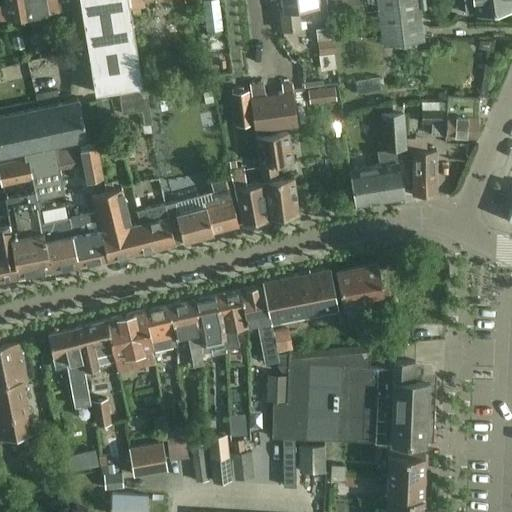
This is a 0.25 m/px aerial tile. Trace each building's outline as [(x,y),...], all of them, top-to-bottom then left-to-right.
[(4,0),(8,21),(71,10),(69,1),(57,4),(56,0),(4,0)] [(79,0),(94,93),(142,85),(131,9),(129,0),(79,0)] [(129,0),(131,9),(141,7),(144,7),(143,0),(129,0)] [(314,8),(317,8),(316,0),(282,0),(284,12),(279,12),(281,31),(299,29),(298,20),(306,19),(314,8)] [(384,46),(424,41),(418,0),(366,0),(367,3),(378,2),(384,46)] [(476,14),(511,8),(511,5),(511,0),(464,0),(466,14),(476,13),(476,14)] [(332,39),(318,41),(320,54),(333,52),(332,39)] [(352,84),(351,70),(323,72),(325,86),(352,84)] [(263,83),(248,85),(250,98),(254,132),(297,126),(297,124),(307,123),(303,91),(293,92),(292,82),(282,84),(283,94),(265,96),(263,83)] [(438,85),(439,93),(459,92),(459,85),(438,85)] [(333,87),(323,88),(308,90),(310,103),(335,100),(333,87)] [(141,111),(143,125),(151,124),(146,90),(119,94),(121,114),(141,111)] [(210,90),(202,92),(204,103),(213,101),(210,90)] [(252,124),(248,90),(231,92),(235,126),(252,124)] [(478,138),(479,117),(478,117),(479,98),(447,96),(446,124),(445,136),(478,138)] [(86,141),(85,139),(86,139),(78,101),(77,101),(76,98),(74,99),(75,101),(68,103),(67,100),(65,101),(66,103),(55,106),(55,103),(52,103),(52,106),(46,107),(45,105),(43,106),(43,108),(36,110),(36,107),(33,108),(34,110),(26,112),(26,109),(23,110),(24,112),(17,114),(16,111),(14,111),(15,114),(7,115),(7,113),(5,113),(5,116),(0,116),(0,157),(4,157),(4,159),(6,158),(6,156),(13,155),(14,157),(16,156),(16,154),(23,152),(23,155),(25,154),(25,152),(32,150),(32,153),(35,152),(34,150),(42,148),(42,150),(45,150),(44,148),(51,146),(52,148),(54,148),(54,146),(61,144),(61,146),(64,146),(64,144),(74,142),(74,144),(76,143),(76,141),(83,140),(84,142),(86,141)] [(107,100),(94,102),(97,120),(110,118),(107,100)] [(445,136),(446,124),(442,123),(442,110),(422,111),(423,125),(432,124),(431,136),(445,136)] [(395,150),(406,150),(403,113),(380,114),(383,151),(377,151),(380,165),(350,170),(356,205),(403,198),(395,150)] [(298,215),(293,178),(278,180),(275,164),(292,162),(288,133),(256,138),(262,184),(266,219),(298,215)] [(102,179),(96,147),(96,144),(74,148),(76,164),(82,163),(85,183),(102,179)] [(413,197),(437,196),(436,147),(428,147),(429,151),(412,151),(413,197)] [(61,167),(76,164),(74,148),(58,151),(61,167)] [(27,160),(0,165),(0,181),(1,186),(31,180),(27,160)] [(266,219),(262,184),(245,186),(243,169),(231,171),(232,184),(242,224),(267,220),(266,219)] [(183,242),(238,227),(227,186),(212,190),(215,199),(203,203),(204,207),(178,214),(175,201),(165,205),(175,244),(183,242)] [(146,251),(140,225),(130,227),(120,189),(90,196),(94,212),(93,212),(107,261),(146,251)] [(40,220),(38,209),(34,191),(4,198),(7,214),(11,232),(9,232),(19,278),(50,272),(40,220)] [(146,251),(175,244),(165,205),(137,211),(140,225),(146,251)] [(79,266),(107,261),(93,212),(68,217),(71,235),(79,266)] [(79,266),(71,235),(66,236),(66,240),(52,242),(50,234),(53,234),(50,218),(40,220),(50,272),(79,266)] [(0,281),(19,278),(9,232),(8,226),(0,227),(0,281)] [(340,292),(333,293),(336,314),(345,312),(344,307),(364,304),(367,316),(368,318),(384,316),(385,314),(382,300),(383,299),(375,263),(335,271),(340,292)] [(327,269),(262,283),(262,284),(262,285),(271,325),(335,310),(327,269)] [(271,325),(262,285),(262,284),(239,289),(246,325),(255,323),(264,364),(278,361),(277,353),(276,350),(273,332),(271,325)] [(246,326),(246,325),(239,289),(217,294),(223,317),(223,330),(224,337),(225,349),(238,346),(234,329),(246,326)] [(224,337),(223,330),(223,317),(217,294),(192,300),(198,322),(202,353),(211,351),(210,340),(224,337)] [(202,353),(198,322),(192,300),(168,306),(174,337),(177,337),(178,340),(188,338),(193,365),(203,363),(202,353)] [(173,337),(174,337),(168,306),(143,311),(153,351),(175,346),(173,337)] [(152,352),(153,351),(143,311),(106,320),(112,348),(115,362),(117,371),(132,367),(154,362),(152,352)] [(106,320),(74,327),(81,358),(83,370),(99,366),(115,362),(112,348),(106,320)] [(74,327),(47,335),(54,367),(66,364),(73,406),(89,403),(85,378),(83,370),(81,358),(74,327)] [(273,332),(276,350),(290,347),(288,341),(287,341),(286,337),(287,337),(286,329),(273,332)] [(0,437),(32,431),(22,381),(26,380),(18,342),(0,345),(0,437)] [(369,350),(289,357),(289,353),(277,353),(278,361),(278,367),(281,371),(287,372),(287,374),(286,400),(286,402),(273,402),(271,436),(282,437),(294,437),(306,437),(424,443),(425,428),(427,383),(413,382),(414,363),(393,362),(393,367),(369,366),(369,350)] [(286,400),(287,374),(267,374),(266,399),(286,400)] [(120,378),(105,383),(111,402),(126,398),(120,378)] [(258,418),(259,397),(246,397),(245,417),(258,418)] [(111,423),(107,398),(93,400),(97,426),(111,423)] [(185,408),(186,442),(202,441),(201,407),(185,408)] [(244,412),(229,412),(230,433),(245,432),(244,412)] [(188,457),(185,433),(167,435),(170,459),(188,457)] [(231,478),(226,433),(208,435),(213,480),(231,478)] [(283,472),(283,486),(295,486),(294,437),(282,437),(282,447),(283,472)] [(250,451),(244,452),(242,440),(232,441),(234,453),(229,454),(232,479),(253,476),(250,451)] [(162,441),(128,446),(133,475),(167,470),(162,441)] [(196,482),(207,480),(203,444),(191,446),(196,482)] [(421,511),(424,445),(388,444),(385,511),(421,511)] [(299,471),(324,470),(323,445),(298,446),(299,471)] [(94,446),(80,449),(84,466),(98,463),(94,446)] [(358,463),(358,449),(345,448),(344,462),(358,463)] [(104,453),(97,454),(100,471),(107,470),(104,453)] [(344,480),(345,466),(331,465),(330,479),(344,480)] [(122,472),(104,473),(105,488),(124,487),(122,472)] [(109,511),(145,511),(145,496),(109,496),(109,511)] [(495,511),(496,504),(480,503),(479,511),(495,511)]
